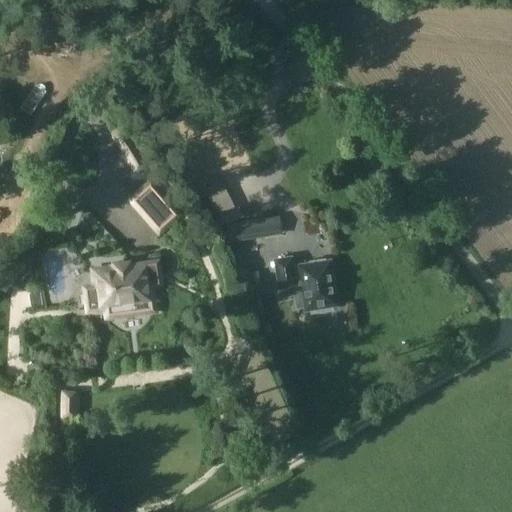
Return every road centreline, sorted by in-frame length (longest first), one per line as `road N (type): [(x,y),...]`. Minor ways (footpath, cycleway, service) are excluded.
road 1 (unclassified): [(11,446),(38,370),(26,228),(42,157),(229,0)]
road 2 (unclassified): [(511,321),(277,0)]
